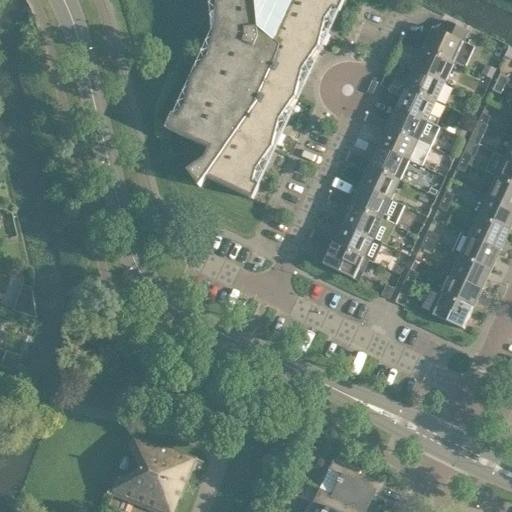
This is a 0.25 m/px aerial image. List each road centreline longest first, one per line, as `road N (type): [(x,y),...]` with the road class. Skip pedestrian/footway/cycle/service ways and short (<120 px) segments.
road 1 (tertiary): [(454,449),(174,314),(150,290),(115,207),(63,0)]
road 2 (residential): [(268,291),(388,36)]
road 3 (residential): [(481,393),(268,291)]
